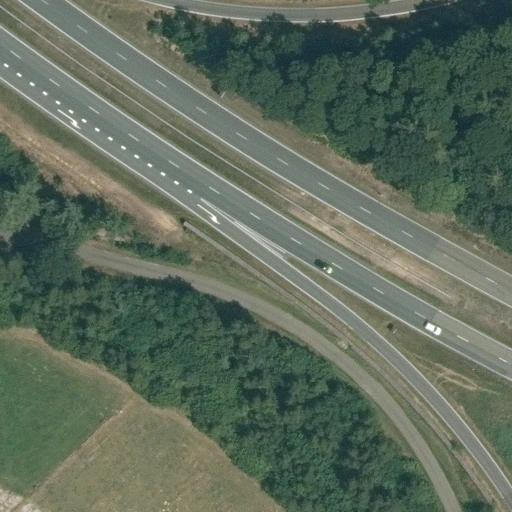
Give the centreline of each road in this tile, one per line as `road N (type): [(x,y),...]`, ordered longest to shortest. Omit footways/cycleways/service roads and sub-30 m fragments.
road 1 (unclassified): [(0,232),(226,293),(307,334),(391,409),(452,511)]
road 2 (primary): [(511,292),(342,199),(42,0)]
road 3 (primary): [(204,187),(277,265),(417,379),(511,501)]
road 4 (primary): [(204,187),(511,365)]
road 5 (primary): [(438,0),(281,18),(156,0)]
road 6 (primary): [(0,44),(204,187)]
